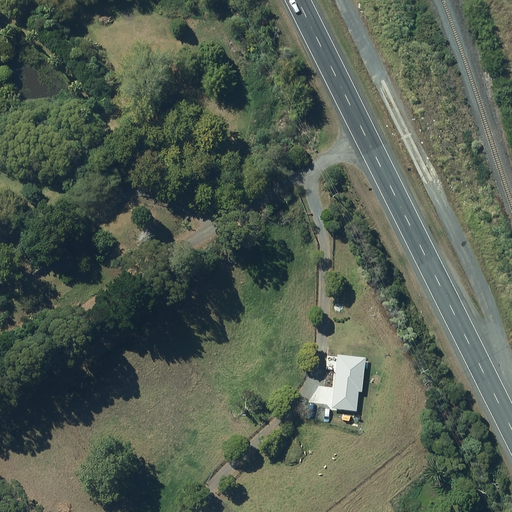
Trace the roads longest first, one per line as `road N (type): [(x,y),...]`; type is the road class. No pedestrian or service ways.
road 1 (primary): [(511,430),(298,0)]
road 2 (unknown): [(0,367),(207,224),(368,140)]
